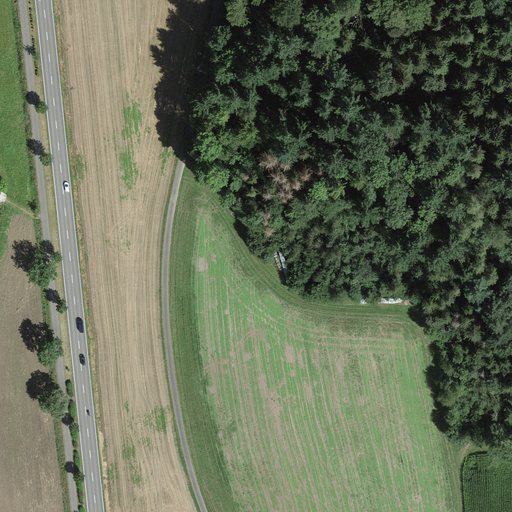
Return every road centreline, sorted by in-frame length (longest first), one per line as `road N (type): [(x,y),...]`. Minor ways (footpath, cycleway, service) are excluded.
road 1 (track): [(212,0),(164,275),(182,445),(203,511)]
road 2 (secondary): [(96,511),(42,0)]
road 3 (track): [(511,439),(480,435),(460,447),(460,511)]
